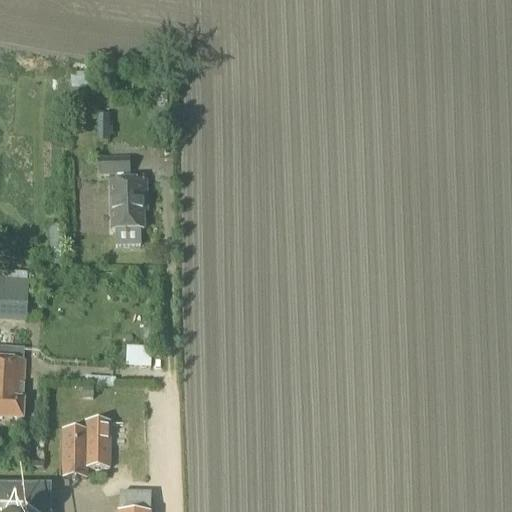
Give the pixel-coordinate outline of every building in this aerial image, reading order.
[(95,93),(94,74),(75,75),(76,94),(95,93)] [(128,186),(127,162),(99,162),(100,178),(116,178),(116,186),(109,187),(110,233),(143,232),(142,205),(146,205),(145,185),(128,186)] [(0,324),(25,326),(27,284),(0,282),(0,324)] [(0,422),(22,424),(25,363),(0,362),(0,422)] [(92,403),(92,391),(81,391),(81,403),(92,403)] [(108,472),(109,426),(85,425),(84,434),(61,433),(61,481),(85,482),(85,472),(108,472)] [(48,511),(49,489),(0,486),(0,511),(48,511)] [(148,511),(149,496),(117,496),(116,511),(148,511)]
